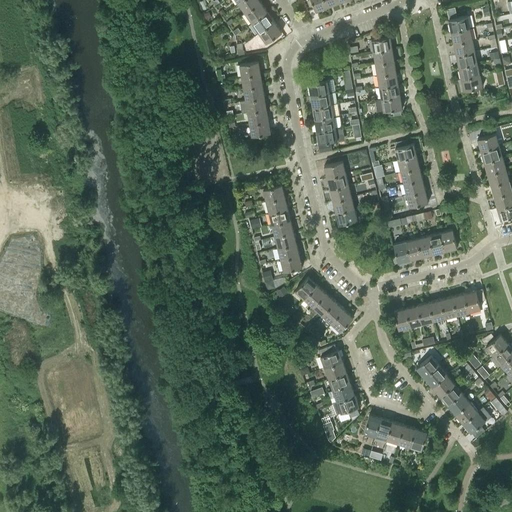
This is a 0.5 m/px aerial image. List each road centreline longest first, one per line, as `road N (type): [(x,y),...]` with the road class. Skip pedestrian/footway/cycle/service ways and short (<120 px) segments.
road 1 (residential): [(371,290),(338,265),(319,229),(286,67),(305,40)]
road 2 (residential): [(432,405),(417,414),(371,400),(348,338),(374,311)]
road 3 (residential): [(511,238),(464,266),(371,290)]
